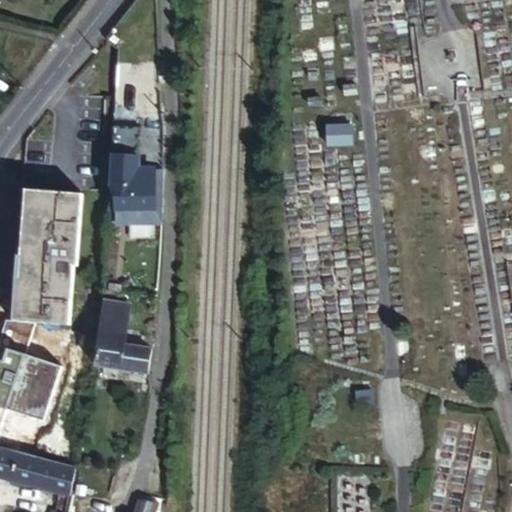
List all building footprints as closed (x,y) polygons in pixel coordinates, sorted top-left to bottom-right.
[(350,145),(350,128),(328,129),(328,145),(350,145)] [(117,218),(162,218),(163,183),(139,183),(139,163),(139,130),(116,129),(114,184),(117,184),(117,218)] [(139,163),(139,183),(163,183),(163,164),(139,163)] [(74,261),(82,192),(25,185),(16,275),(20,276),(16,315),(70,321),(77,262),(74,261)] [(97,363),(151,371),(153,347),(142,345),(127,343),(129,329),(132,302),(104,298),(97,363)] [(144,331),(129,329),(127,343),(142,345),(144,331)] [(0,423),(20,428),(29,397),(0,389),(0,423)] [(0,474),(63,492),(71,494),(78,466),(0,445),(0,474)] [(107,497),(125,497),(132,480),(116,474),(107,497)] [(67,511),(71,494),(63,492),(58,509),(61,510),(67,511)] [(105,500),(122,506),(125,497),(107,497),(105,500)] [(155,511),(157,508),(138,503),(136,508),(134,511),(155,511)]
